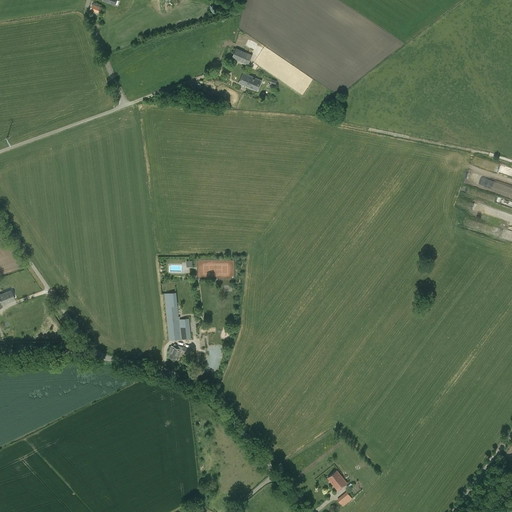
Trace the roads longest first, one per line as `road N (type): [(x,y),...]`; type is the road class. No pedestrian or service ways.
road 1 (tertiary): [(306,511),(204,392),(164,370),(99,357)]
road 2 (track): [(89,0),(123,105),(197,78)]
road 3 (unclassified): [(99,357),(0,219)]
road 4 (track): [(123,105),(0,150)]
